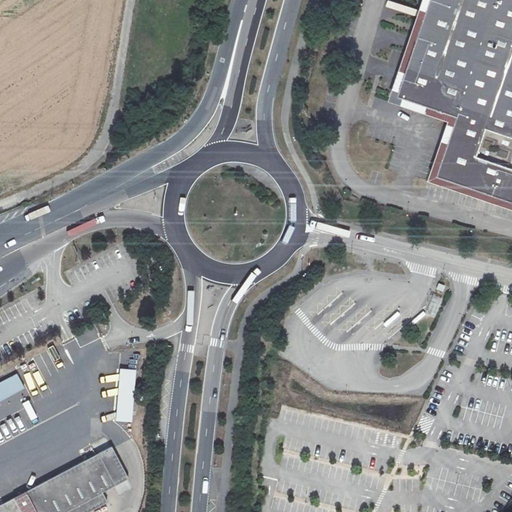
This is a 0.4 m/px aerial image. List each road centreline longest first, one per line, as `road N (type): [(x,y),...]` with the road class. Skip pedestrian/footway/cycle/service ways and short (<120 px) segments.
road 1 (residential): [(378,0),(339,135),(347,179),(367,194),(511,229)]
road 2 (motorway): [(251,0),(209,106),(182,141),(21,230)]
road 3 (track): [(0,206),(83,166),(104,145),(132,0)]
road 4 (secondary): [(190,254),(194,299),(168,511)]
road 5 (secondary): [(198,511),(221,324),(253,271)]
road 6 (unclassified): [(295,225),(511,278)]
road 7 (motorway): [(0,272),(109,219),(176,231)]
road 8 (motorway): [(192,168),(21,230)]
road 9 (primary): [(270,162),(265,107),(292,0)]
road 10 (primary): [(258,0),(212,156)]
